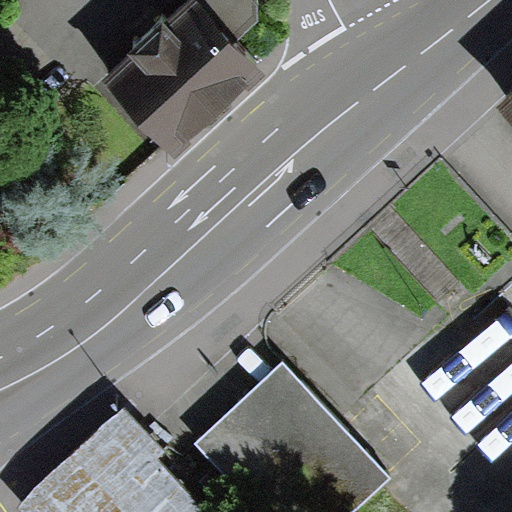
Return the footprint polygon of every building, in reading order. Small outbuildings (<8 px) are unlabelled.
[(184,0),(109,75),(172,139),(258,55),(213,10),(203,0),(184,0)] [(511,60),(476,95),(511,133),(511,60)] [(259,511),(347,430),(283,362),(195,443),(259,511)] [(211,511),(159,457),(166,451),(125,408),(107,421),(34,489),(18,508),(22,511),(211,511)] [(354,511),(391,478),(347,430),(259,511),(354,511)]
